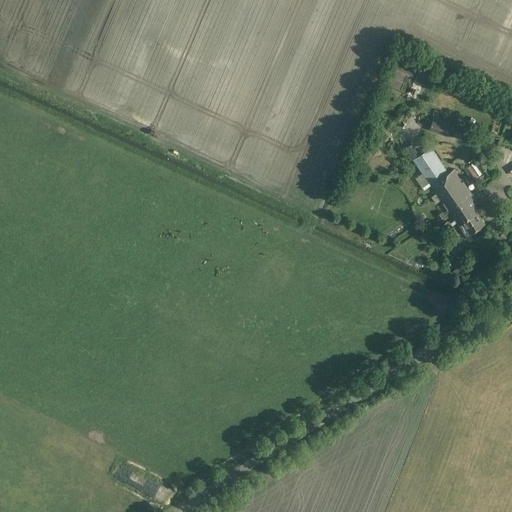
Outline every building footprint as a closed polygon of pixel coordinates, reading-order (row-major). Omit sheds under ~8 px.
[(370,115),(367,125),(380,130),(384,120),(370,115)] [(445,133),(477,144),(481,131),(449,120),(449,123),(434,118),(430,129),(445,134),(445,133)] [(476,205),(478,204),(454,169),(448,173),(438,158),(441,156),(434,146),(413,160),(431,185),(455,220),(456,220),(467,236),(485,224),(477,212),(479,211),(476,205)] [(482,158),(475,163),(481,171),(488,166),(482,158)] [(488,167),(493,174),(498,171),(493,164),(488,167)] [(470,166),(466,169),(474,180),(478,178),(470,166)] [(489,233),(494,236),(499,227),(493,224),(489,233)] [(498,238),(506,243),(511,234),(503,229),(498,238)]
